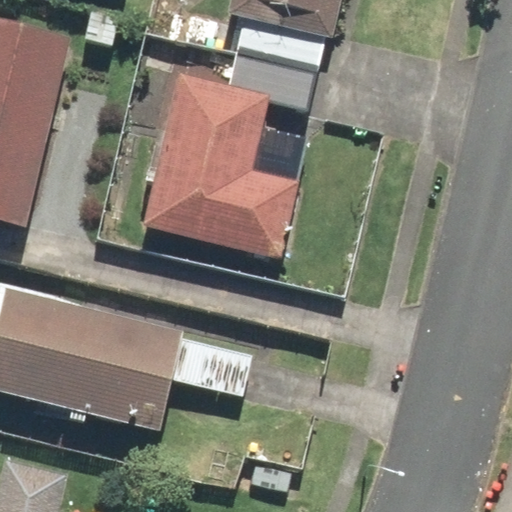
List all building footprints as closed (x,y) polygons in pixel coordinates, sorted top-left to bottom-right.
[(338,46),(347,0),(237,0),(233,25),(248,28),(327,44),(338,46)] [(75,44),(0,28),(0,224),(36,232),(75,44)] [(327,44),(248,28),(235,93),(269,100),(314,109),(327,44)] [(149,234),(286,262),(301,188),(253,178),(269,100),(235,93),(179,82),(149,234)] [(186,339),(7,297),(0,327),(0,397),(164,435),(186,339)] [(63,511),(69,483),(8,471),(0,510),(0,511),(63,511)]
